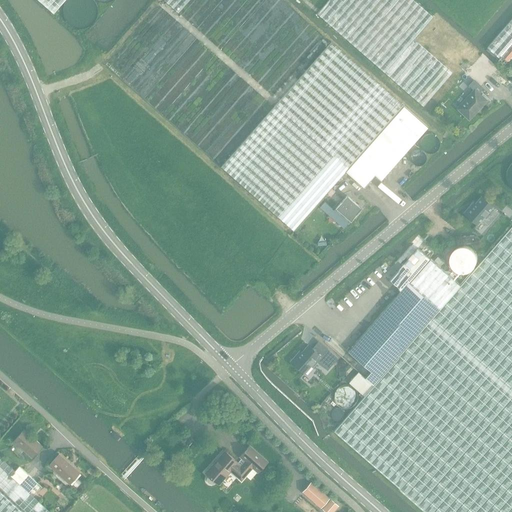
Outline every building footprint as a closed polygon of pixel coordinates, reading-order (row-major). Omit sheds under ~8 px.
[(37,0),(54,14),(65,0),(37,0)] [(99,15),(99,14),(99,12),(98,9),(97,7),(95,5),(93,3),(90,1),(88,1),(85,0),(82,1),(80,1),(77,3),(75,4),(73,6),(72,8),(71,11),(71,14),(71,17),(72,20),(73,22),(75,24),(76,26),(79,27),(82,28),(84,28),(88,28),(90,28),(93,26),(95,24),(97,22),(98,20),(99,17),(99,15)] [(163,0),(177,12),(187,0),(163,0)] [(413,0),(328,0),(317,14),(424,107),(453,73),(414,39),(433,17),(413,0)] [(511,19),(487,49),(499,60),(511,45),(511,19)] [(331,42),(221,168),(293,231),(345,171),(403,105),(331,42)] [(457,109),(469,120),(487,101),(479,94),(483,90),(474,81),(470,86),(474,90),(457,109)] [(428,127),(403,105),(345,171),(363,188),(374,175),(380,180),(428,127)] [(440,145),(440,141),(437,137),(434,134),(432,133),(430,133),(427,133),(424,134),(421,136),(419,138),(418,140),(417,142),(417,145),(418,149),(419,151),(420,153),(422,154),(424,155),(428,156),(430,156),(433,156),(436,154),(438,152),(439,150),(440,147),(440,145)] [(349,223),(362,209),(347,196),(334,211),(349,223)] [(464,213),(477,225),(481,220),(488,226),(499,213),(494,209),(495,208),(481,197),(472,208),(470,206),(464,213)] [(364,396),(334,431),(427,511),(511,511),(511,226),(461,285),(364,396)] [(451,243),(443,252),(447,256),(455,247),(451,243)] [(401,291),(348,352),(371,371),(365,378),(358,372),(349,383),(364,396),(461,285),(431,259),(418,248),(398,271),(390,281),(401,291)] [(288,250),(280,260),(287,265),(289,263),(292,266),(298,258),(288,250)] [(434,260),(440,264),(443,261),(437,256),(434,260)] [(299,368),(304,373),(311,365),(313,367),(317,361),(327,370),(338,358),(319,342),(313,349),(308,345),(299,356),(297,355),(291,361),(293,363),(291,364),(297,370),(299,368)] [(353,394),(352,390),(351,387),(349,386),(347,384),(345,383),(341,382),(338,382),(336,383),(332,385),(331,387),(329,389),(329,391),(329,394),(329,396),(329,398),(330,400),(332,402),(336,405),(340,406),(342,406),(345,405),(347,404),(349,403),(350,401),(351,399),(352,397),(353,394)] [(32,457),(42,446),(24,430),(14,441),(32,457)] [(231,471),(241,480),(252,467),(258,472),(267,462),(249,446),(240,456),(245,461),(240,467),(237,464),(238,463),(225,451),(205,473),(209,476),(207,478),(207,480),(208,482),(209,484),(212,484),(214,483),(215,482),(219,485),(231,471)] [(69,484),(79,473),(59,454),(49,466),(69,484)] [(0,488),(8,496),(24,479),(28,474),(20,466),(15,471),(0,456),(0,488)] [(24,479),(8,496),(25,511),(49,511),(33,497),(38,492),(42,487),(28,474),(24,479)] [(302,493),(320,509),(329,499),(311,483),(302,493)] [(0,511),(25,511),(8,496),(0,488),(0,511)] [(331,500),(322,510),(324,511),(332,511),(338,506),(331,500)]
